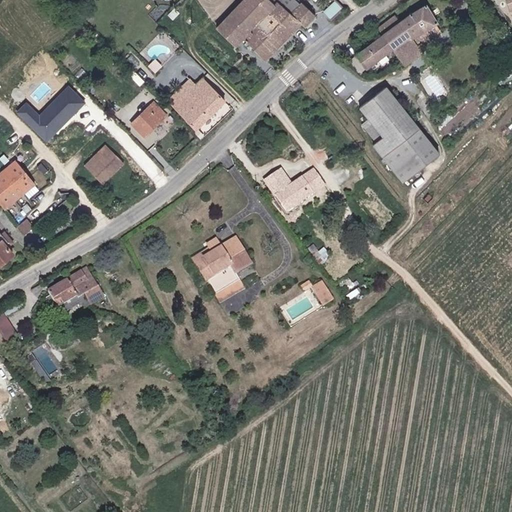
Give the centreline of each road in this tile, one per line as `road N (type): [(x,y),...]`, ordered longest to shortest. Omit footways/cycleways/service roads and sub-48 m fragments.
road 1 (tertiary): [(0,296),(171,188),(314,54),(386,0)]
road 2 (track): [(114,226),(0,109)]
